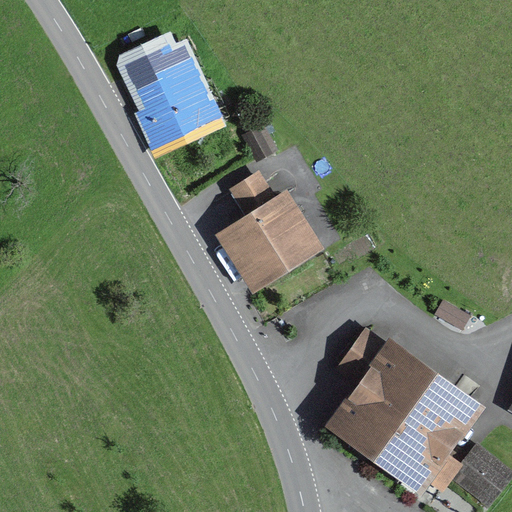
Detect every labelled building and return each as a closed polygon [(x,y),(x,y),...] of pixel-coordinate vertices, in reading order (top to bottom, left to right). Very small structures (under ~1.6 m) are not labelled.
[(163,36),(120,55),(145,108),(139,111),(146,125),(142,127),(153,150),(217,120),(207,98),(194,103),(163,36)] [(258,127),(244,134),(257,160),(272,152),(258,127)] [(258,176),(235,190),(254,221),(226,239),(252,279),(311,241),(286,201),(277,207),(258,176)] [(467,329),(475,309),(443,297),(436,317),(467,329)] [(368,385),(343,420),(420,476),(473,403),(448,385),(444,392),(369,337),(346,369),(368,385)] [(489,502),(509,476),(476,449),(455,475),(489,502)]
